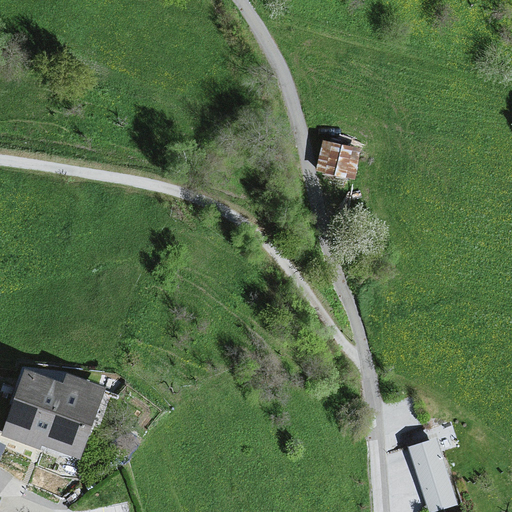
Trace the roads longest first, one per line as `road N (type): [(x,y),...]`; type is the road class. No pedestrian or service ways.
road 1 (unclassified): [(239,0),(287,86),(365,357),(382,511)]
road 2 (track): [(511,86),(249,15)]
